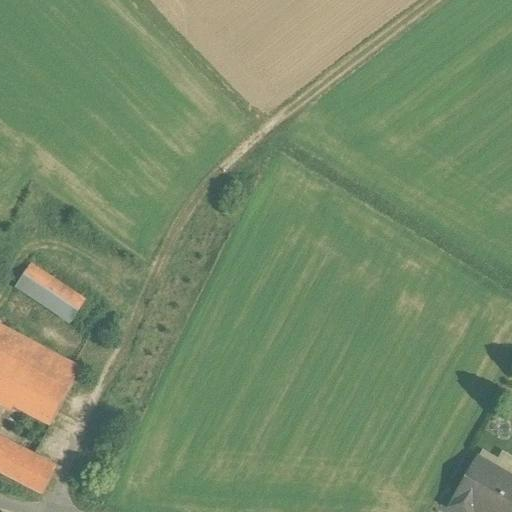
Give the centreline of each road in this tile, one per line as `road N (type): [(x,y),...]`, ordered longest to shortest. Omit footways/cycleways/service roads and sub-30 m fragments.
road 1 (track): [(276,144),(511,291)]
road 2 (track): [(276,144),(212,179),(131,324)]
road 3 (track): [(276,144),(463,0)]
road 4 (track): [(276,144),(135,0)]
